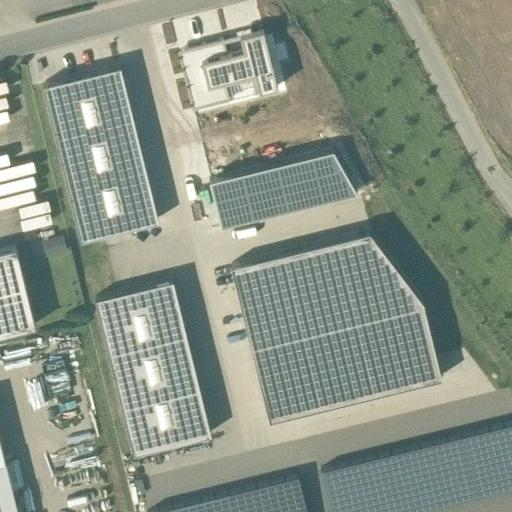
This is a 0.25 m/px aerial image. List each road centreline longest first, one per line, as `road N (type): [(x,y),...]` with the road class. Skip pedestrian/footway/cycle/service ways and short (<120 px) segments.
road 1 (unclassified): [(511,200),(400,0)]
road 2 (residential): [(189,0),(0,46)]
road 3 (unknown): [(54,511),(0,366)]
